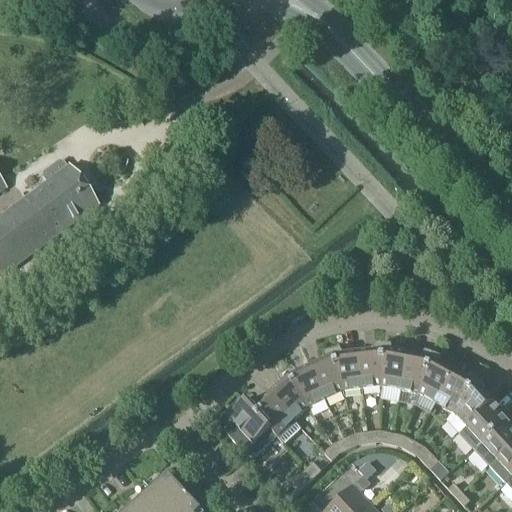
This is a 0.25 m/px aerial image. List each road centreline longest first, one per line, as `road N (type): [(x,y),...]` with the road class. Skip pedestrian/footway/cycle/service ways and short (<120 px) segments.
road 1 (secondary): [(511,218),(342,35),(305,6)]
road 2 (residential): [(175,424),(296,336),(348,318),(397,319)]
road 3 (residential): [(57,511),(175,424)]
road 4 (residential): [(511,377),(445,329),(397,319)]
